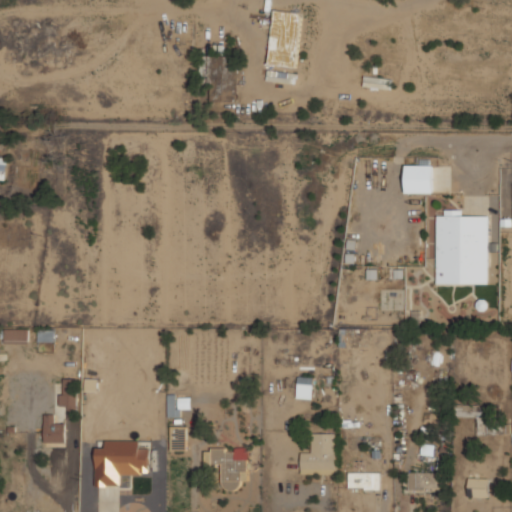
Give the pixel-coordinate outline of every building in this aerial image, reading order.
[(302,12),(274,9),(269,64),(297,67),(302,12)] [(238,55),(203,55),(202,77),(211,77),(211,100),(237,101),(238,55)] [(268,81),(295,81),(295,71),(268,71),(268,81)] [(392,76),(364,75),(364,86),(391,88),(392,76)] [(433,193),(433,159),(420,159),(420,165),(406,164),(406,192),(433,193)] [(464,215),(464,209),(445,209),(445,214),(437,214),(437,284),(490,284),(490,216),(464,215)] [(30,341),(30,329),(5,329),(5,341),(30,341)] [(54,340),(54,331),(39,331),(39,340),(54,340)] [(69,418),(78,418),(78,378),(62,378),(62,406),(69,406),(69,418)] [(179,416),(178,394),(168,395),(170,417),(179,416)] [(125,411),(154,411),(154,399),(125,399),(125,411)] [(45,442),(66,442),(66,423),(55,423),(55,413),(45,413),(45,442)] [(187,425),(171,425),(171,449),(187,449),(187,425)] [(302,473),(336,473),(336,433),(313,433),(313,453),(302,453),(302,473)] [(134,464),(150,464),(150,444),(134,444),(134,464)] [(249,448),(207,448),(206,465),(223,465),(223,489),(241,490),(241,480),(248,480),(249,448)] [(109,465),(87,465),(87,488),(109,488),(109,465)] [(151,470),(137,470),(137,492),(151,492),(151,470)] [(381,489),(381,472),(350,472),(350,489),(381,489)] [(439,472),(409,472),(409,489),(439,489),(439,472)] [(490,496),(490,477),(468,477),(468,496),(490,496)]
